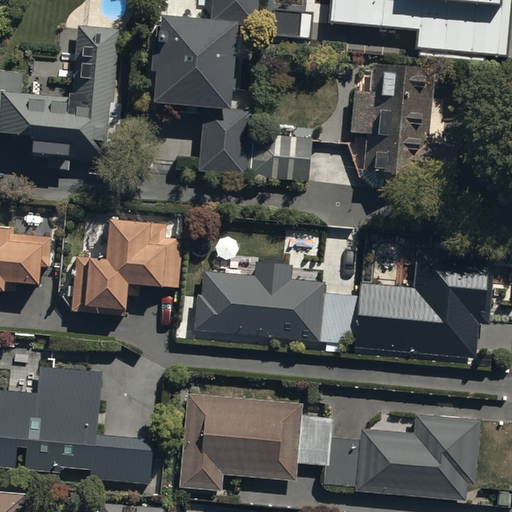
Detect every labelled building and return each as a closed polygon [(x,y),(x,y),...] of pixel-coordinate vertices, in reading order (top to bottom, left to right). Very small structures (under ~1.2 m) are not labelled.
[(214,0),(213,16),(162,12),(160,39),(153,39),(151,67),(157,67),(155,99),(231,104),(238,21),(258,23),(259,0),(214,0)] [(417,48),(508,56),(511,11),(511,0),(332,0),(331,22),(418,30),(417,48)] [(273,35),(309,38),(311,13),(275,10),(273,35)] [(20,90),(21,72),(0,69),(0,131),(36,135),(35,150),(50,151),(49,165),(70,166),(70,159),(115,163),(121,103),(113,103),(120,27),(77,25),(74,89),(69,89),(69,93),(20,90)] [(429,141),(434,67),(371,63),(371,70),(361,69),(360,91),(351,91),(349,131),(364,132),(362,166),(388,168),(446,171),(448,142),(429,141)] [(253,107),(202,105),(198,170),(250,173),(252,134),(253,107)] [(309,181),(312,137),(252,134),(250,173),(249,177),(309,181)] [(167,221),(112,216),(108,255),(90,254),(90,256),(77,254),(72,310),(126,315),(129,280),(178,285),(183,239),(166,237),(167,221)] [(0,286),(6,287),(6,278),(40,280),(41,264),(49,265),(51,234),(13,231),(14,225),(0,224),(0,286)] [(412,287),(359,281),(358,294),(353,345),(474,357),(478,323),(487,324),(494,255),(416,247),(412,287)] [(194,329),(316,341),(316,339),(320,290),(321,281),(291,278),(292,263),(278,261),(256,259),(255,274),(204,269),(202,293),(198,293),(194,329)] [(358,294),(320,290),(316,339),(353,342),(358,294)] [(0,465),(17,467),(18,445),(26,446),(24,467),(59,470),(60,467),(90,469),(89,478),(150,483),(154,439),(98,434),(103,371),(42,366),(40,389),(0,385),(0,465)] [(300,414),(301,400),(188,392),(181,487),(223,490),(224,473),(295,479),(296,461),(300,414)] [(412,431),(360,427),(359,438),(355,485),(355,490),(464,500),(466,482),(473,483),(479,417),(414,411),(412,431)] [(331,416),(300,414),(296,461),(323,463),(322,483),(355,485),(359,438),(330,436),(331,416)] [(26,511),(28,493),(0,491),(0,511),(26,511)] [(102,502),(101,511),(164,511),(165,506),(102,502)]
